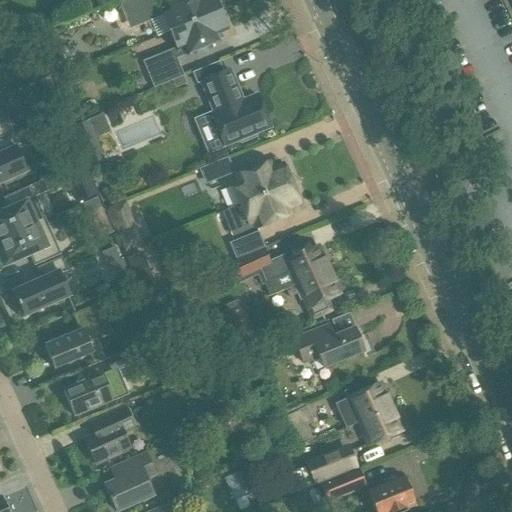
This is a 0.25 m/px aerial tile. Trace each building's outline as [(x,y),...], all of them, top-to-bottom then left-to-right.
[(221,8),(217,0),(175,0),(155,8),(151,0),(128,0),(119,4),(125,20),(147,11),(151,21),(163,16),(170,33),(220,12),(218,9),(221,8)] [(220,12),(170,33),(177,52),(183,49),(186,56),(220,42),(217,36),(227,31),(226,27),(229,26),(224,14),(221,15),(220,12)] [(54,32),(40,38),(45,51),(60,45),(54,32)] [(160,71),(148,76),(154,89),(183,77),(176,59),(158,66),(160,71)] [(255,134),(270,128),(257,96),(242,102),(229,71),(202,82),(215,114),(211,115),(224,147),(240,140),(242,144),(256,138),(255,134)] [(109,130),(103,115),(88,121),(95,136),(109,130)] [(0,138),(12,133),(6,121),(0,123),(0,138)] [(0,183),(27,172),(17,150),(23,147),(18,135),(0,142),(0,183)] [(234,171),(229,158),(199,170),(204,181),(215,176),(216,179),(234,171)] [(64,171),(72,190),(91,182),(83,163),(64,171)] [(285,169),(283,166),(269,172),(266,165),(236,178),(239,184),(235,186),(243,205),(291,185),(290,182),(293,181),(288,168),(285,169)] [(293,189),(291,185),(243,205),(251,225),(255,223),(258,230),(287,217),(285,211),(299,205),(298,202),(301,200),(295,188),(293,189)] [(0,241),(45,222),(30,188),(5,199),(9,210),(0,214),(0,241)] [(117,231),(135,223),(126,201),(107,208),(117,231)] [(112,234),(106,220),(92,226),(98,240),(112,234)] [(0,241),(0,258),(4,267),(30,256),(34,266),(60,255),(45,222),(0,241)] [(266,248),(261,236),(242,243),(244,246),(232,250),(236,261),(266,248)] [(318,249),(310,253),(307,247),(293,253),(295,259),(288,263),(286,257),(270,263),(264,250),(230,266),(236,280),(261,269),(267,282),(265,283),(271,297),(286,290),(328,271),(318,249)] [(23,317),(70,296),(60,274),(67,271),(61,259),(38,269),(43,280),(13,293),(15,299),(13,300),(19,313),(21,312),(23,317)] [(312,319),(331,311),(326,300),(339,294),(328,271),(286,290),(290,298),(300,293),(312,319)] [(150,272),(134,278),(140,292),(155,286),(150,272)] [(164,293),(151,297),(154,306),(167,302),(164,293)] [(263,347),(257,331),(252,333),(243,309),(229,314),(241,345),(244,355),(263,347)] [(329,326),(320,330),(294,340),(303,365),(319,358),(324,369),(364,353),(354,329),(334,337),(329,326)] [(54,370),(101,350),(102,350),(98,339),(88,343),(83,331),(44,347),(54,370)] [(231,360),(244,355),(241,345),(228,350),(231,360)] [(250,355),(230,364),(247,401),(267,392),(250,355)] [(114,382),(106,361),(80,372),(84,383),(63,392),(74,417),(113,401),(106,385),(114,382)] [(358,422),(390,407),(380,385),(361,393),(358,386),(345,392),(348,399),(336,405),(346,428),(356,423),(358,422)] [(307,407),(299,411),(285,418),(298,447),(313,440),(306,426),(314,422),(307,407)] [(390,407),(358,422),(356,423),(367,446),(401,431),(390,407)] [(125,409),(101,420),(106,431),(84,440),(95,466),(130,450),(123,434),(134,429),(125,409)] [(356,468),(347,446),(303,464),(313,486),(356,468)] [(145,455),(124,465),(128,476),(105,486),(115,511),(118,511),(153,497),(145,479),(154,475),(145,455)] [(254,465),(250,470),(253,475),(258,476),(262,471),(260,466),(254,465)] [(224,479),(234,502),(254,493),(244,470),(224,479)] [(318,486),(325,504),(364,488),(357,470),(318,486)] [(415,505),(404,480),(367,496),(374,511),(408,511),(407,509),(415,505)] [(291,498),(295,508),(308,503),(305,493),(291,498)]
